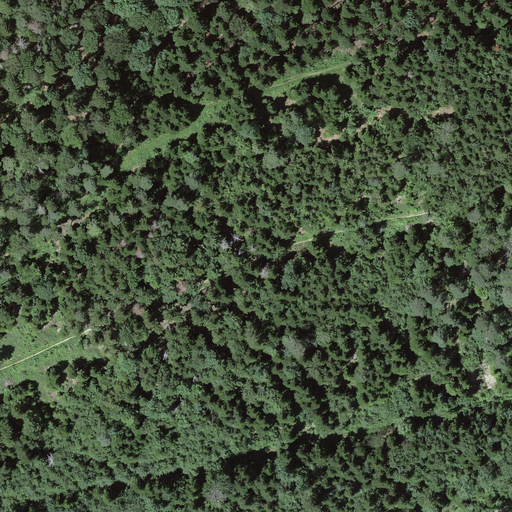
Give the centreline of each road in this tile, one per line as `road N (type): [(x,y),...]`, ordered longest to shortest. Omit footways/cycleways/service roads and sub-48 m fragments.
road 1 (track): [(0,369),(254,256),(446,205),(511,175)]
road 2 (track): [(0,502),(49,485),(511,395)]
road 3 (track): [(230,97),(141,152),(52,221),(0,275)]
